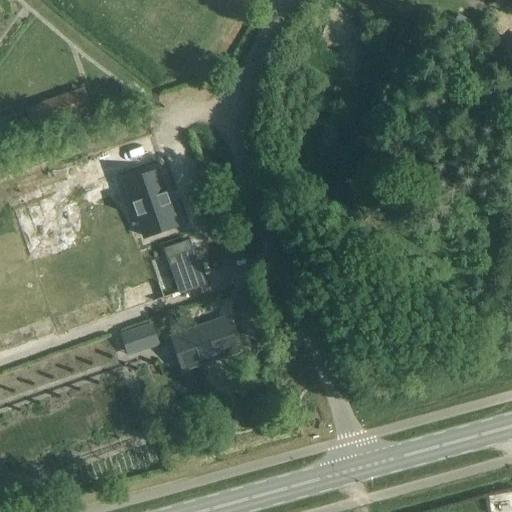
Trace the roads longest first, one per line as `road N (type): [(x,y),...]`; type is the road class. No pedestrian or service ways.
road 1 (tertiary): [(357,474),(251,183),(239,129),(247,67),(281,0)]
road 2 (track): [(0,368),(110,330),(152,447),(0,497)]
road 3 (secondary): [(357,474),(511,431)]
road 4 (track): [(137,405),(0,453)]
road 5 (secondary): [(217,511),(357,474)]
road 6 (track): [(124,368),(0,412)]
